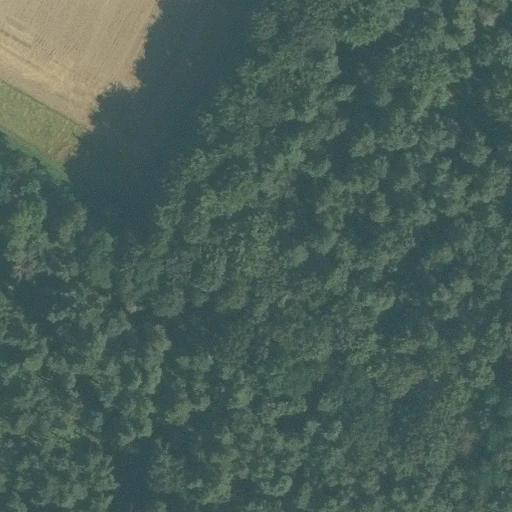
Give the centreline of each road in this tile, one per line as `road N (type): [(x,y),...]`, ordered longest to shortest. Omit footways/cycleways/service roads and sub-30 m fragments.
road 1 (track): [(0,145),(137,224),(257,0)]
road 2 (track): [(88,511),(266,300)]
road 3 (track): [(266,300),(450,408)]
road 4 (track): [(137,224),(266,300)]
